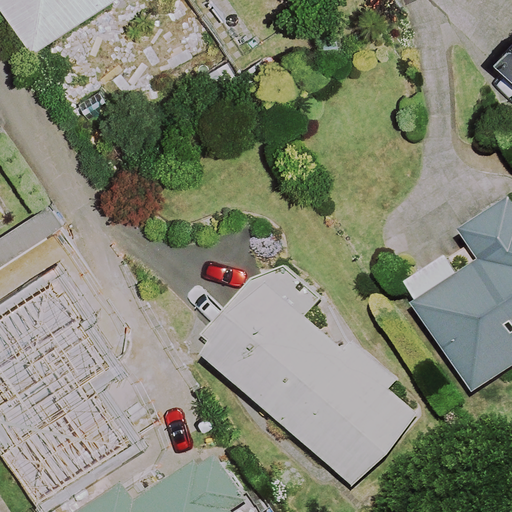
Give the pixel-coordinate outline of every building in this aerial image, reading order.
[(113,0),(2,0),(37,51),(113,0)] [(253,42),(226,0),(196,0),(231,56),(253,42)] [(74,245),(58,207),(0,231),(0,258),(6,274),(74,245)] [(511,371),(511,207),(475,230),(482,242),(414,283),(480,391),(511,371)] [(354,351),(270,275),(207,345),(365,488),(428,417),(397,389),(405,380),(363,342),(354,351)] [(257,498),(226,449),(145,500),(135,485),(92,511),(240,511),(239,510),(257,498)]
